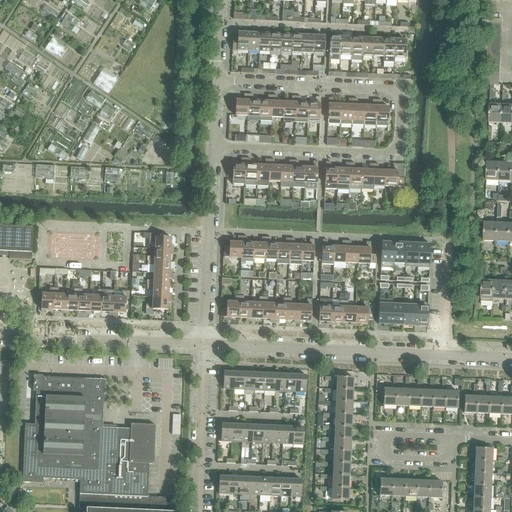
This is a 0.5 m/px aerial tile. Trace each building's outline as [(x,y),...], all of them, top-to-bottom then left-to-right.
[(149,0),(141,0),(139,4),(152,12),(157,5),(149,0)] [(41,13),(54,20),(59,12),(45,5),(41,13)] [(61,24),(76,35),(84,23),(68,13),(61,24)] [(248,52),(248,34),(237,33),(237,39),(233,39),(232,51),(248,52)] [(259,34),(248,34),(248,52),(258,52),(259,34)] [(270,35),(259,34),(258,52),(269,53),(270,35)] [(281,35),(270,35),(269,53),(280,53),(281,35)] [(292,36),(281,35),(280,53),(291,54),(292,36)] [(302,54),(303,36),(292,36),(291,54),(302,54)] [(313,55),(313,37),(303,36),(302,54),(313,55)] [(324,55),(324,37),(313,37),(313,55),(324,55)] [(340,56),(340,38),(329,37),(328,61),(339,61),(339,56),(340,56)] [(51,38),(45,50),(62,58),(68,46),(51,38)] [(351,56),(351,38),(340,38),(340,56),(351,56)] [(361,57),(362,39),(351,38),(351,56),(350,61),(361,62),(361,57)] [(372,57),(373,39),(362,39),(361,57),(372,57)] [(383,58),(384,40),(373,39),(372,57),(383,58)] [(394,58),(395,40),(384,40),(383,58),(383,63),(394,63),(394,58)] [(405,59),(406,41),(395,40),(394,58),(405,59)] [(31,68),(38,59),(25,50),(18,59),(31,68)] [(21,79),(25,73),(9,63),(5,69),(15,75),(11,80),(22,87),(25,82),(21,79)] [(109,93),(119,77),(103,68),(94,84),(109,93)] [(86,99),(100,107),(105,100),(91,91),(86,99)] [(235,116),(247,117),(248,95),(243,94),(243,101),(235,101),(235,116)] [(253,95),(248,95),(247,117),(247,121),(259,121),(260,102),(252,101),(253,95)] [(267,102),(260,102),(259,121),(270,122),(271,118),(272,96),(267,96),(267,102)] [(276,96),(272,96),(271,118),(283,118),(284,103),(276,102),(276,96)] [(295,123),(296,97),(291,97),(291,103),(284,103),(283,118),(283,122),(295,123)] [(307,123),(308,104),(300,104),(300,97),(296,97),(295,123),(307,123)] [(319,124),(320,98),(315,98),(315,104),(308,104),(307,123),(319,124)] [(339,125),(340,105),(333,105),(333,99),(328,98),(327,124),(339,125)] [(351,125),(352,99),(348,99),(347,106),(340,105),(339,125),(351,125)] [(363,126),(364,106),(357,106),(357,100),(352,99),(351,125),(363,126)] [(375,127),(377,100),(372,100),(371,107),(364,106),(363,126),(375,127)] [(388,127),(388,107),(381,107),(381,101),(377,100),(375,127),(388,127)] [(113,114),(116,108),(106,104),(103,110),(113,114)] [(501,124),(502,106),(489,105),(488,123),(501,124)] [(511,124),(511,106),(502,106),(501,124),(511,124)] [(123,127),(129,132),(136,123),(130,118),(123,127)] [(84,140),(93,144),(99,128),(91,124),(84,140)] [(140,124),(137,129),(150,137),(153,132),(140,124)] [(1,130),(0,132),(0,135),(6,138),(8,133),(1,130)] [(352,147),(375,148),(375,141),(352,140),(352,147)] [(52,144),(49,149),(64,161),(68,156),(52,144)] [(244,185),(244,181),(245,159),(240,159),(240,165),(232,165),(232,184),(244,185)] [(256,181),(257,166),(249,166),(250,159),(245,159),(244,181),(244,185),(244,186),(256,186),(256,181)] [(268,182),(269,160),(264,160),(264,166),(257,166),(256,181),(256,186),(268,187),(268,182)] [(274,160),(269,160),(268,182),(280,182),(280,167),(273,167),(274,160)] [(288,167),(280,167),(280,182),(292,183),(293,161),(288,161),(288,167)] [(304,189),(304,184),(304,168),(297,168),(298,161),(293,161),(292,183),(292,188),(304,189)] [(316,184),(317,162),(312,162),(312,168),(304,168),(304,184),(316,184)] [(336,190),(337,169),(330,169),(330,163),(325,162),(324,189),(336,190)] [(348,185),(350,163),(345,163),(345,170),(337,169),(336,190),(348,190),(348,189),(348,185)] [(360,190),(361,170),(354,170),(354,164),(350,163),(348,185),(348,189),(360,190)] [(499,182),(499,164),(487,163),(486,181),(499,182)] [(54,178),(55,165),(36,164),(36,179),(69,180),(69,179),(54,178)] [(372,187),(373,164),(369,164),(369,171),(361,170),(360,190),(372,191),(372,187)] [(385,187),(385,172),(378,171),(378,165),(373,164),(372,187),(385,187)] [(511,182),(511,164),(499,164),(499,182),(511,182)] [(403,166),(398,166),(393,165),(393,172),(385,172),(385,187),(397,188),(402,188),(403,166)] [(88,178),(88,167),(71,166),(71,177),(88,178)] [(120,181),(120,169),(106,168),(105,181),(120,181)] [(496,242),(497,224),(484,224),(483,241),(496,242)] [(508,243),(509,225),(497,224),(496,242),(508,243)] [(0,251),(9,252),(9,260),(31,261),(32,228),(31,228),(0,226),(0,251)] [(155,242),(154,249),(172,250),(172,246),(170,246),(170,238),(155,237),(155,234),(148,234),(148,237),(148,240),(148,242),(155,242)] [(228,258),(241,259),(241,237),(237,237),(237,243),(229,243),(229,247),(224,247),(223,258),(228,258)] [(253,259),(253,244),(246,243),(246,237),(241,237),(241,259),(240,264),(252,264),(253,259)] [(261,244),(253,244),(253,259),(265,260),(266,238),(261,238),(261,244)] [(270,238),(266,238),(265,260),(277,260),(277,245),(270,244),(270,238)] [(289,265),(290,239),(285,239),(285,245),(277,245),(277,260),(277,264),(289,265)] [(301,261),(301,246),(294,246),(294,239),(290,239),(289,265),(301,266),(301,261)] [(313,262),(314,240),(309,240),(309,246),(301,246),(301,261),(313,262)] [(333,263),(334,247),(327,247),(327,241),(322,240),(321,262),(333,263)] [(345,263),(346,241),(341,241),(341,248),(334,247),(333,263),(345,263)] [(357,264),(358,248),(350,248),(351,242),(346,241),(345,263),(357,264)] [(370,256),(370,242),(365,242),(365,249),(358,248),(357,264),(376,265),(376,256),(370,256)] [(393,269),(394,244),(381,243),(380,268),(393,269)] [(405,267),(406,244),(394,244),(393,269),(393,264),(404,264),(404,267),(405,267)] [(417,268),(418,245),(406,244),(405,267),(417,268)] [(429,268),(430,245),(418,245),(417,268),(429,268)] [(172,250),(154,249),(154,257),(147,257),(147,261),(169,262),(170,255),(172,255),(172,250)] [(169,262),(147,261),(147,266),(154,266),(153,274),(171,274),(171,270),(169,270),(169,262)] [(171,274),(153,274),(153,281),(146,281),(146,285),(168,286),(169,279),(171,279),(171,274)] [(333,275),(321,274),(321,288),(333,288),(333,275)] [(493,305),(493,300),(494,282),(481,281),(480,304),(493,305)] [(506,300),(507,282),(494,282),(493,300),(506,300)] [(168,286),(146,285),(146,289),(146,290),(152,290),(152,298),(170,299),(170,294),(168,294),(168,286)] [(45,310),(52,310),(53,288),(49,288),(49,295),(41,294),(40,312),(45,312),(45,310)] [(57,288),(53,288),(52,310),(60,311),(60,313),(65,313),(65,295),(58,295),(58,289),(57,288)] [(73,296),(65,295),(65,313),(69,313),(69,311),(77,311),(78,289),(73,289),(73,296)] [(82,290),(78,289),(77,311),(84,312),(84,314),(89,314),(89,296),(82,296),(82,290)] [(97,297),(89,296),(89,314),(93,314),(93,312),(101,312),(102,290),(97,290),(97,297)] [(106,291),(102,290),(101,312),(108,313),(108,315),(113,315),(113,297),(106,297),(106,291)] [(121,298),(113,297),(113,315),(117,315),(117,313),(125,314),(125,300),(126,291),(121,291),(121,298)] [(226,302),(226,310),(221,310),(221,318),(223,318),(223,320),(230,320),(231,318),(238,318),(239,296),(235,296),(234,303),(226,302)] [(243,297),(239,296),(238,318),(245,319),(245,321),(249,321),(250,303),(243,303),(243,297)] [(258,304),(250,303),(249,321),(254,322),(255,319),(262,320),(263,298),(258,297),(258,304)] [(167,311),(167,303),(170,303),(170,299),(152,298),(152,305),(145,305),(145,310),(167,311)] [(267,298),(263,298),(262,320),(269,320),(269,322),(273,322),(274,305),(267,304),(267,298)] [(282,305),(274,305),(273,322),(278,323),(279,320),(286,321),(287,299),(282,298),(282,305)] [(298,324),(299,306),(291,305),(291,299),(287,299),(286,321),(293,321),(293,323),(298,324)] [(310,322),(311,300),(306,300),(306,306),(299,306),(298,324),(302,324),(302,321),(310,322)] [(330,325),(331,307),(332,301),(319,300),(318,322),(326,322),(326,325),(330,325)] [(390,325),(391,300),(379,300),(378,325),(390,325)] [(402,326),(403,303),(402,306),(391,305),(392,300),(391,300),(390,325),(402,326)] [(343,323),(343,301),(339,301),(339,307),(331,307),(330,325),(335,325),(335,323),(343,323)] [(354,326),(355,308),(348,308),(348,301),(343,301),(343,323),(350,324),(350,326),(354,326)] [(373,321),(374,304),(368,304),(368,302),(363,302),(363,308),(355,308),(354,326),(359,326),(359,324),(367,324),(367,320),(373,321)] [(414,326),(415,303),(403,303),(402,326),(414,326)] [(427,327),(427,307),(415,306),(416,303),(415,303),(414,326),(427,327)] [(234,373),(223,372),(222,390),(233,390),(234,373)] [(244,373),(234,373),(233,390),(243,391),(244,373)] [(254,374),(244,373),(243,391),(254,391),(254,374)] [(265,374),(254,374),(254,391),(264,392),(265,374)] [(275,375),(265,374),(264,392),(274,392),(275,375)] [(285,375),(275,375),(274,392),(284,392),(285,375)] [(294,393),(295,376),(285,375),(284,392),(294,393)] [(153,455),(155,426),(145,425),(130,424),(130,429),(116,429),(116,431),(102,430),(103,395),(105,395),(105,380),(42,377),(42,376),(33,376),(32,392),(35,392),(34,425),(24,425),(23,463),(23,464),(22,483),(29,483),(42,484),(42,479),(61,480),(80,481),(79,485),(80,485),(79,495),(78,509),(86,509),(85,511),(170,511),(171,499),(147,498),(148,465),(153,465),(154,455),(153,455)] [(305,393),(306,376),(295,376),(294,393),(305,393)] [(353,378),(336,377),(336,390),(352,391),(353,378)] [(352,403),(352,391),(336,390),(335,402),(352,403)] [(395,406),(396,390),(383,390),(383,406),(395,406)] [(407,407),(408,391),(396,390),(395,406),(407,407)] [(420,407),(420,391),(408,391),(407,407),(420,407)] [(432,408),(432,392),(420,391),(420,407),(432,408)] [(444,409),(445,392),(432,392),(432,408),(444,409)] [(457,409),(458,393),(445,392),(444,409),(457,409)] [(475,414),(476,398),(464,397),(463,413),(475,414)] [(488,414),(489,398),(476,398),(475,414),(488,414)] [(500,415),(501,399),(489,398),(488,414),(500,415)] [(511,415),(511,399),(501,399),(500,415),(511,415)] [(351,415),(352,403),(335,402),(335,414),(351,415)] [(351,427),(351,415),(335,414),(334,427),(351,427)] [(172,415),(171,435),(179,436),(180,416),(172,415)] [(232,425),(221,425),(220,442),(231,442),(232,425)] [(242,426),(232,425),(231,442),(241,443),(242,426)] [(252,426),(242,426),(241,443),(251,443),(252,426)] [(262,426),(252,426),(251,443),(261,444),(262,426)] [(272,427),(262,426),(261,444),(272,444),(272,427)] [(283,427),(272,427),(272,444),(282,445),(283,427)] [(293,428),(283,427),(282,445),(292,445),(293,428)] [(350,440),(351,427),(334,427),(334,439),(350,440)] [(303,446),(304,428),(293,428),(292,445),(303,446)] [(350,452),(350,440),(334,439),(333,451),(350,452)] [(475,449),(475,461),(491,462),(492,449),(475,449)] [(350,452),(333,451),(333,463),(349,464),(350,452)] [(491,462),(475,461),(474,473),(491,474),(491,462)] [(349,464),(333,463),(332,476),(349,476),(349,464)] [(491,474),(474,473),(474,486),(490,486),(491,474)] [(349,476),(332,476),(332,488),(348,489),(349,476)] [(229,477),(219,477),(218,494),(229,495),(229,477)] [(240,478),(229,477),(229,495),(239,495),(240,478)] [(250,478),(240,478),(239,495),(249,496),(250,478)] [(260,479),(250,478),(249,496),(259,496),(260,479)] [(270,479),(260,479),(259,496),(270,496),(270,479)] [(280,480),(270,479),(270,496),(280,497),(280,480)] [(290,480),(280,480),(280,497),(290,497),(290,480)] [(301,481),(290,480),(290,497),(301,498),(301,481)] [(379,496),(391,497),(392,480),(379,480),(379,496)] [(404,481),(392,480),(391,497),(403,497),(404,481)] [(417,481),(404,481),(403,497),(416,498),(417,481)] [(429,482),(417,481),(416,498),(428,498),(429,482)] [(441,483),(429,482),(428,498),(441,499),(441,483)] [(490,486),(474,486),(473,498),(489,499),(490,486)] [(348,489),(332,488),(331,500),(348,501),(348,489)] [(489,499),(473,498),(472,510),(489,511),(489,499)]
